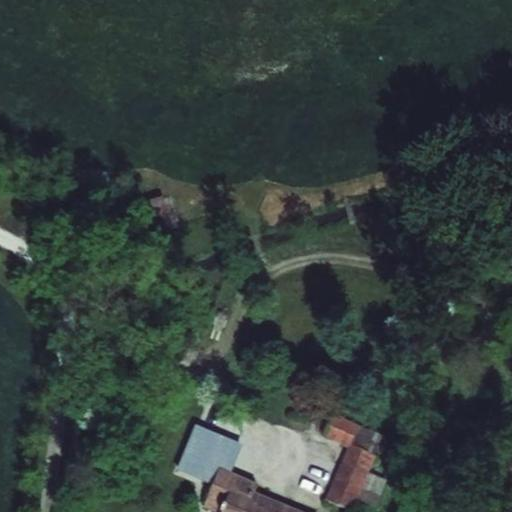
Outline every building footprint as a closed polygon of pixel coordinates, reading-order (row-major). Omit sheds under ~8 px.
[(352,448),(361,428),(334,417),(325,436),(352,448)] [(352,448),(376,458),(384,439),(361,428),(352,448)] [(292,511),(253,496),(257,487),(229,476),(209,468),(221,439),(197,429),(181,467),(204,477),(202,481),(214,485),(205,507),(216,511),(292,511)] [(242,447),(221,439),(209,468),(229,476),(242,447)] [(328,502),(352,511),(357,500),(368,474),(376,458),(352,448),(328,502)] [(204,477),(181,467),(179,471),(202,481),(204,477)] [(368,474),(357,500),(374,508),(385,482),(368,474)]
